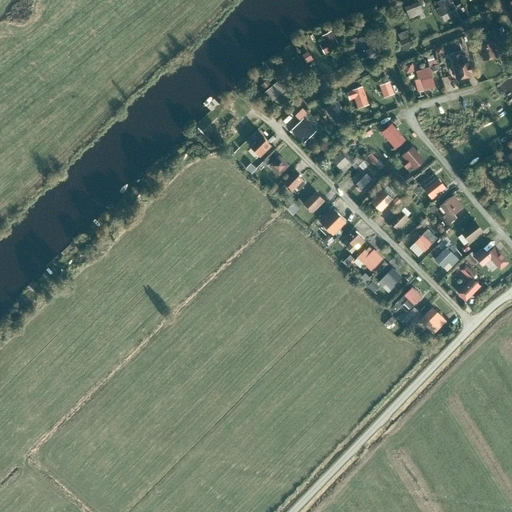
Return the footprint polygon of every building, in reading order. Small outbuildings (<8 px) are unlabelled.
[(441,7),(438,9),(441,16),(455,9),(450,0),(446,0),(439,4),(441,7)] [(418,2),(405,7),(409,18),(419,14),(421,19),(425,17),(418,2)] [(408,29),(398,32),(404,48),(414,44),(408,29)] [(346,34),(349,45),(360,42),(357,31),(346,34)] [(327,42),(321,45),(325,52),(337,45),(334,39),(335,38),(334,36),(332,36),(331,35),(330,32),(323,36),(325,38),(327,42)] [(364,51),(360,52),(364,62),(379,56),(375,47),(371,37),(360,42),(364,51)] [(491,41),(479,44),(484,60),(485,60),(484,57),(494,53),(495,57),(496,57),(491,41)] [(445,44),(438,46),(440,54),(447,52),(445,44)] [(307,46),(298,52),(304,59),(312,53),(307,46)] [(460,54),(452,56),(457,78),(458,78),(457,76),(470,74),(470,75),(471,75),(471,74),(468,62),(467,62),(462,63),(460,55),(460,54)] [(418,79),(415,80),(418,91),(429,89),(428,88),(435,86),(429,68),(416,72),(418,79)] [(266,90),(265,92),(272,101),(281,94),(278,91),(282,88),(277,82),(271,87),(270,86),(266,89),(266,90)] [(389,82),(380,85),(384,95),(393,93),(389,82)] [(361,87),(346,92),(349,98),(355,96),(356,100),(365,97),(361,87)] [(365,97),(356,100),(359,107),(367,104),(365,97)] [(334,109),(330,111),(336,123),(346,117),(336,102),(331,104),(334,109)] [(302,109),(295,115),(300,120),(306,113),(302,109)] [(303,119),(292,130),(304,141),(314,131),(303,119)] [(391,125),(383,132),(395,146),(403,139),(391,125)] [(371,127),(361,131),(365,139),(374,135),(371,127)] [(259,136),(250,145),(256,152),(260,148),(263,152),(269,146),(259,136)] [(411,148),(404,155),(407,158),(411,163),(414,167),(422,160),(411,148)] [(340,154),(333,161),(340,168),(344,171),(354,161),(348,155),(347,157),(344,154),(343,156),(340,154)] [(380,162),(370,154),(359,167),(364,171),(371,163),(376,167),(380,162)] [(279,157),(270,165),(279,174),(288,165),(279,157)] [(362,170),(352,179),(363,190),(372,180),(362,170)] [(294,172),(283,183),(291,190),(302,180),(294,172)] [(409,182),(415,177),(411,172),(405,177),(409,182)] [(438,179),(425,189),(431,197),(444,187),(438,179)] [(380,192),(371,201),(380,210),(391,199),(390,197),(394,193),(387,185),(382,190),(380,188),(378,190),(380,192)] [(315,192),(304,204),(312,212),(323,200),(315,192)] [(462,207),(453,195),(443,203),(452,215),(462,207)] [(452,215),(443,203),(439,205),(446,213),(443,216),(448,222),(454,217),(452,215)] [(333,210),(321,222),(322,224),(329,231),(332,234),(344,221),(333,210)] [(399,210),(387,223),(390,226),(391,224),(397,231),(408,220),(399,210)] [(475,223),(462,233),(469,241),(481,231),(475,223)] [(428,229),(415,242),(423,250),(424,251),(437,238),(428,229)] [(353,230),(346,238),(351,243),(347,247),(352,252),(356,248),(363,241),(353,230)] [(484,251),(476,258),(482,265),(485,263),(490,258),(497,266),(500,268),(507,262),(494,247),(487,253),(484,251)] [(364,250),(358,257),(363,263),(370,269),(373,267),(382,258),(373,250),(372,251),(369,248),(365,251),(364,250)] [(446,248),(435,259),(443,267),(448,262),(451,265),(458,259),(446,248)] [(471,279),(461,290),(468,297),(479,285),(472,278),(475,275),(467,267),(462,271),(471,279)] [(392,268),(379,282),(383,285),(385,283),(390,288),(401,277),(392,268)] [(412,288),(391,308),(395,312),(404,302),(410,307),(420,297),(412,288)] [(423,317),(420,320),(429,328),(432,325),(436,329),(433,332),(445,321),(432,308),(423,317)] [(393,316),(386,323),(389,326),(396,319),(393,316)]
